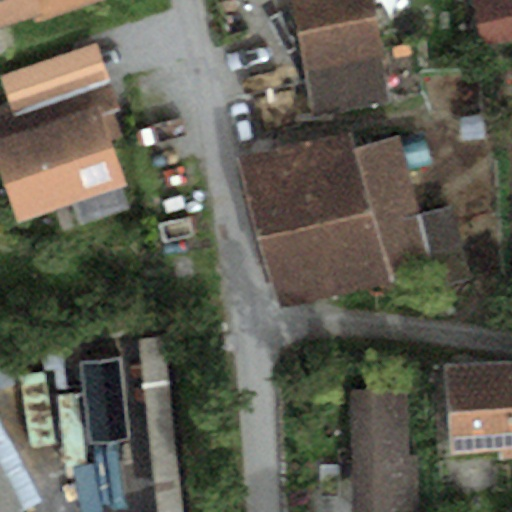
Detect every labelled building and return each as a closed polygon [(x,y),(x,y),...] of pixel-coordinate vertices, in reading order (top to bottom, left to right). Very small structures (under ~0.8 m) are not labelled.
[(0,0),(0,25),(34,14),(37,22),(98,0),(0,0)] [(337,0),(295,0),(313,116),(391,105),(384,57),(347,62),(337,0)] [(375,0),(337,0),(347,62),(384,57),(375,0)] [(511,0),(474,0),(482,44),(511,38),(511,0)] [(95,44),(2,77),(14,111),(108,79),(95,44)] [(14,111),(0,115),(0,167),(18,221),(124,185),(99,114),(118,108),(108,79),(14,111)] [(349,133),(238,157),(278,308),(431,270),(435,286),(471,277),(451,208),(419,217),(401,136),(352,146),(349,133)] [(80,365),(87,442),(129,439),(122,361),(80,365)] [(511,364),(445,368),(450,450),(500,447),(501,460),(511,459),(511,364)] [(404,388),(347,391),(354,511),(420,511),(417,455),(408,455),(404,388)] [(0,463),(0,511),(10,511),(22,507),(0,463)]
